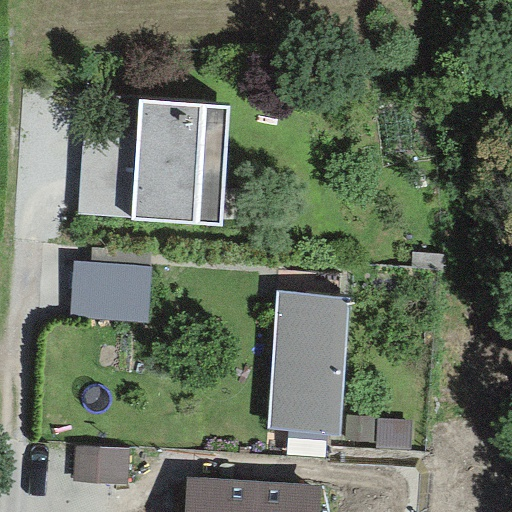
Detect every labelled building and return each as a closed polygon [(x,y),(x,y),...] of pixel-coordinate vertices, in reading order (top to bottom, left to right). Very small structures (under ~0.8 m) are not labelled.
[(227,107),(137,101),(134,132),(81,128),(76,215),(129,219),(129,221),(220,228),(227,107)] [(89,264),(149,267),(150,252),(90,249),(89,264)] [(72,263),(69,319),(146,324),(149,267),(89,264),(72,263)] [(347,299),(274,292),(266,429),(287,431),(326,436),(338,437),(347,299)] [(344,416),(344,442),(372,443),(372,417),(344,416)] [(409,449),(410,421),(376,421),(375,448),(409,449)] [(325,458),(326,436),(287,431),(286,457),(325,458)] [(126,450),(73,447),(71,483),(126,485),(126,450)] [(317,511),(319,486),(185,478),(182,511),(317,511)]
